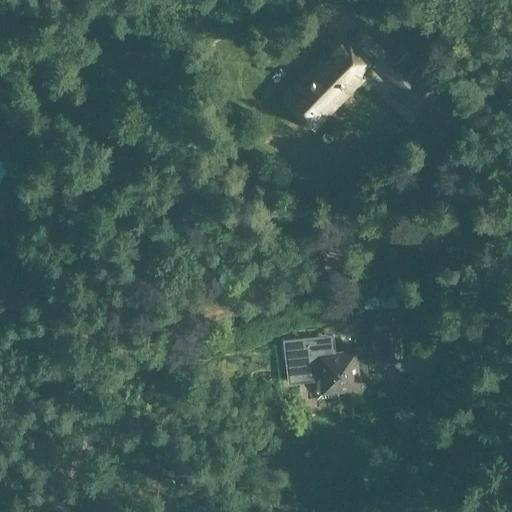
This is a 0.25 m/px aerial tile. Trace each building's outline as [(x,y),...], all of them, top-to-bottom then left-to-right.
[(114,16),(117,31),(140,28),(138,13),(114,16)] [(394,100),(415,121),(442,93),(421,72),(411,82),(406,76),(415,67),(402,55),(394,63),(360,30),(295,91),(292,88),(279,101),(311,131),(365,76),(362,73),(374,62),(403,91),(394,100)] [(258,40),(229,70),(250,91),(279,61),(258,40)] [(365,307),(399,306),(399,296),(365,297),(365,307)] [(395,314),(369,317),(372,347),(384,345),(383,339),(397,338),(395,314)] [(338,392),(338,388),(362,386),(360,371),(358,345),(336,347),(334,328),(283,334),(288,380),(316,377),(317,395),(338,392)]
